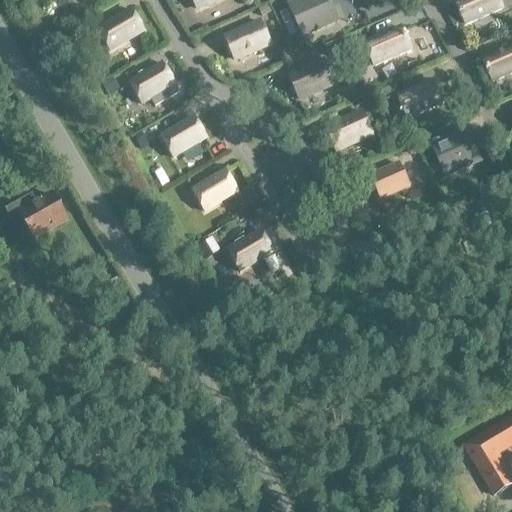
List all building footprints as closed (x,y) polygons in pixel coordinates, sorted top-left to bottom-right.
[(192,0),(197,12),(223,0),(192,0)] [(302,35),(332,22),(322,0),(314,0),(300,7),(297,0),(288,4),(302,35)] [(465,28),(504,11),(499,0),(459,0),(454,2),(465,28)] [(98,32),(111,53),(144,34),(132,12),(98,32)] [(235,63),(271,47),(260,24),(225,40),(235,63)] [(401,27),(362,44),(373,70),(412,53),(401,27)] [(492,85),(511,76),(511,45),(481,59),(492,85)] [(299,102),(335,86),(325,64),(289,79),(299,102)] [(130,85),(142,107),(176,88),(163,66),(130,85)] [(434,79),(397,95),(394,86),(379,93),(383,103),(397,97),(407,122),(446,105),(434,79)] [(336,153),(372,138),(362,115),(326,130),(336,153)] [(161,139),(174,161),(207,141),(195,120),(161,139)] [(445,175),(474,162),(464,138),(442,147),(439,140),(431,144),(445,175)] [(381,202),(409,190),(399,166),(378,176),(375,170),(364,174),(368,184),(372,182),(381,202)] [(192,193),(205,214),(238,195),(226,173),(192,193)] [(68,223),(53,197),(51,193),(36,202),(32,195),(6,210),(25,244),(32,240),(33,242),(68,223)] [(261,234),(228,253),(240,275),(274,255),(261,234)] [(511,417),(465,446),(495,497),(511,487),(511,477),(498,454),(511,445),(511,417)]
